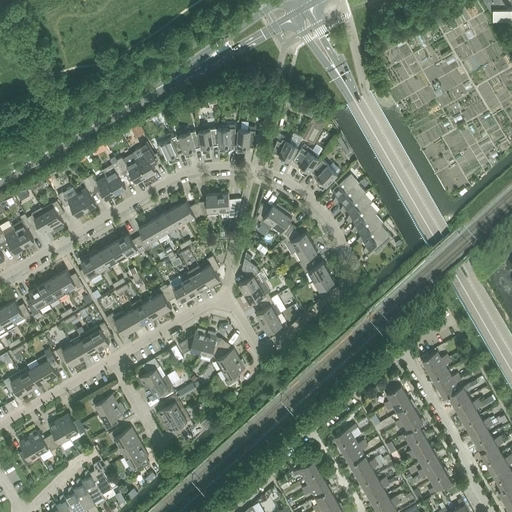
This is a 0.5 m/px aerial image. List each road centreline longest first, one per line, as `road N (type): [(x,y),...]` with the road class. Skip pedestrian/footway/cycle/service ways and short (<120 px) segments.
road 1 (residential): [(113,359),(221,302),(237,311),(256,343),(276,348),(354,278),(356,267),(330,220),(295,185),(239,166),(188,171),(0,278)]
road 2 (tertiary): [(511,371),(299,10)]
road 3 (residential): [(217,511),(401,349)]
road 4 (tertiary): [(0,180),(172,80)]
road 5 (residential): [(401,349),(490,511)]
road 6 (tertiary): [(172,80),(299,10)]
road 7 (tertiary): [(282,0),(172,80)]
road 8 (residential): [(0,424),(113,359)]
